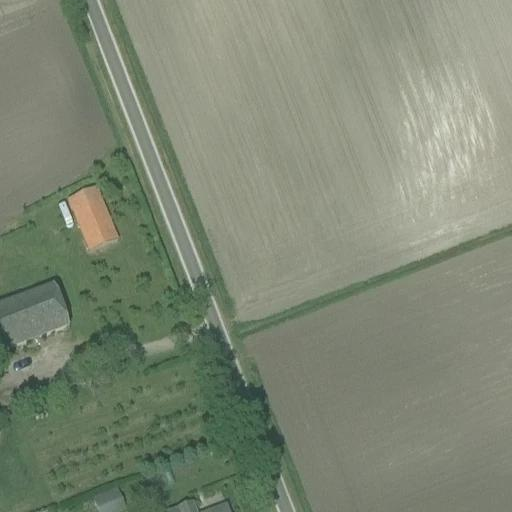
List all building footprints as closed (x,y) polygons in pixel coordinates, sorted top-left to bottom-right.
[(68,203),(90,256),(116,245),(94,192),(68,203)] [(0,358),(68,331),(52,290),(0,310),(0,358)] [(158,475),(147,479),(154,497),(165,493),(158,475)] [(134,485),(123,489),(127,497),(137,492),(134,485)] [(91,501),(95,511),(124,511),(116,491),(91,501)]
